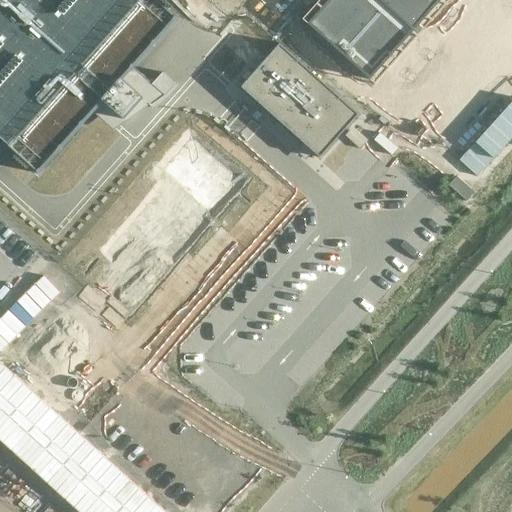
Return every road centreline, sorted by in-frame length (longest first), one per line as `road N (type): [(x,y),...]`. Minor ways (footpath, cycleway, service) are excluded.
road 1 (unclassified): [(511,239),(292,484)]
road 2 (unknown): [(292,484),(265,451),(181,401),(158,410),(153,423),(167,459)]
road 3 (unclassified): [(363,511),(511,356)]
